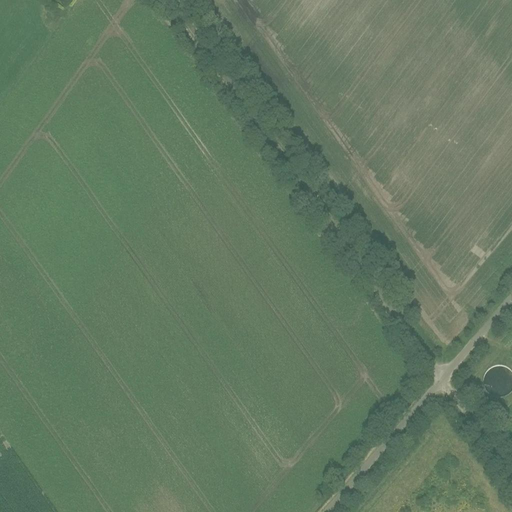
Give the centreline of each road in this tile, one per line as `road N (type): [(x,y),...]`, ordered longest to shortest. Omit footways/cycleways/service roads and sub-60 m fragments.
road 1 (residential): [(442,380),(171,0)]
road 2 (unclassified): [(327,511),(442,380)]
